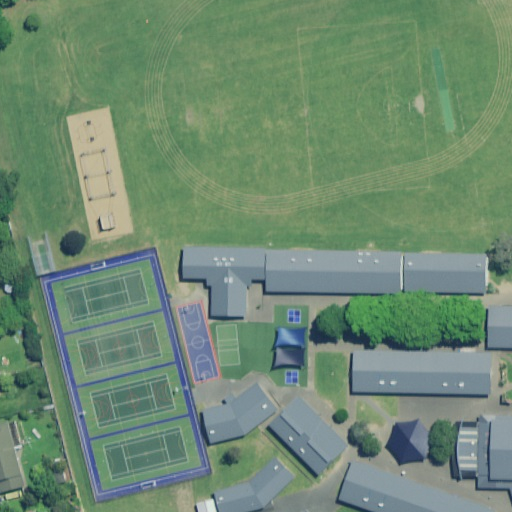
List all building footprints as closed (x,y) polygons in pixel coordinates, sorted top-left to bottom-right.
[(264,247),(181,246),(180,284),(213,285),(212,317),(245,317),(245,284),(264,284),(264,247)] [(400,257),(265,255),(265,293),(400,295),(400,257)] [(482,259),(404,257),(403,294),(481,295),(482,259)] [(305,308),(274,307),(273,335),(229,334),(228,359),(273,360),(273,389),(304,389),(305,308)] [(455,463),(457,474),(474,473),(475,488),(509,488),(511,497),(511,307),(486,307),(485,348),(511,349),(511,415),(478,416),(477,427),(458,427),(455,438),(454,447),(455,463)] [(493,352),(353,350),(353,395),(492,398),(493,352)] [(258,382),(231,404),(201,411),(210,446),(244,437),(280,409),(258,382)] [(352,446),(300,397),(272,427),(323,476),(352,446)] [(402,465),(426,461),(434,438),(419,419),(395,423),(387,445),(402,465)] [(22,448),(15,421),(0,425),(0,493),(25,487),(15,450),(22,448)] [(278,456),(252,482),(218,491),(223,511),(249,511),(265,507),(298,477),(278,456)] [(495,511),(497,510),(352,460),(339,499),(376,511),(495,511)] [(52,511),(35,501),(28,511),(52,511)]
